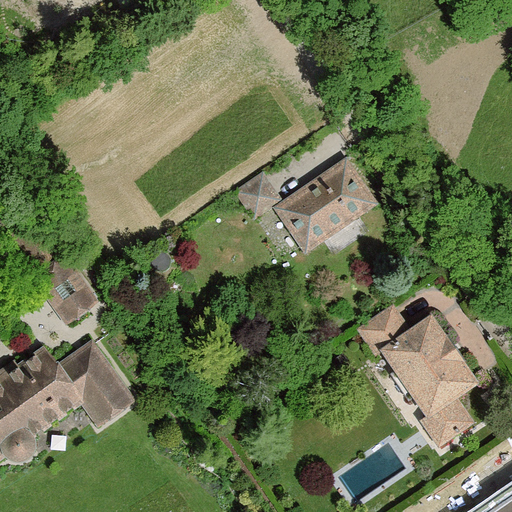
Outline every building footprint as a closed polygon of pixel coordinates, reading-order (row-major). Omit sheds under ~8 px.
[(350,162),(279,210),(311,258),(382,210),(350,162)] [(258,213),(285,195),(268,169),(241,186),(258,213)] [(14,235),(41,274),(64,258),(36,219),(14,235)] [(41,274),(37,277),(68,320),(97,299),(66,256),(64,258),(41,274)] [(396,309),(360,333),(379,361),(387,356),(429,418),(421,423),(443,455),(481,430),(465,406),(486,393),(435,318),(412,333),(396,309)] [(0,457),(6,453),(9,457),(12,459),(17,460),(23,460),(29,457),(33,453),(35,449),(36,443),(35,437),(33,433),(83,399),(100,422),(134,399),(93,343),(57,367),(45,348),(19,368),(16,363),(0,374),(0,457)]
